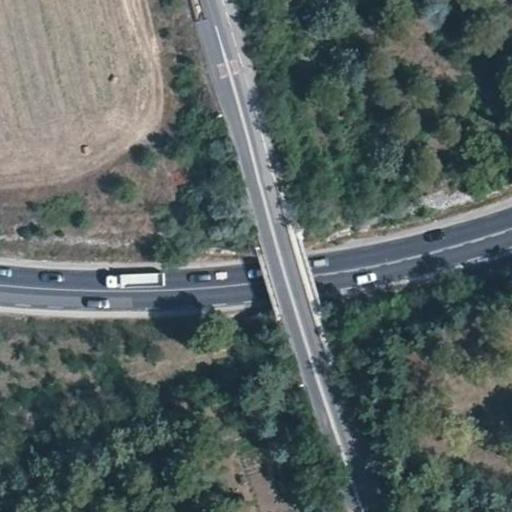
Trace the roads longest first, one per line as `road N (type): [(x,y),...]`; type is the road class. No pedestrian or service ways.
road 1 (trunk): [(0,275),(373,298),(511,250)]
road 2 (trunk): [(511,129),(425,162),(0,165)]
road 3 (primary): [(0,282),(110,290),(229,286),(350,272),(511,236)]
road 4 (residential): [(279,243),(209,0)]
road 5 (residential): [(361,511),(301,322)]
